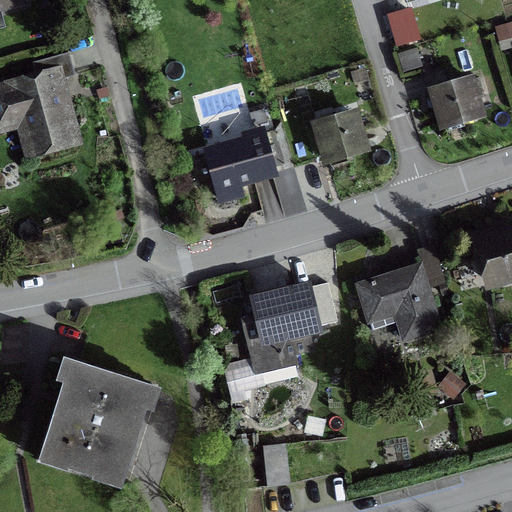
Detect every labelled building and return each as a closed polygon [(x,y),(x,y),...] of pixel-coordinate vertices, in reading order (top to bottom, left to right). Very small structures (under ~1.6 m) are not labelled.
[(0,0),(0,8),(21,3),(20,0),(0,0)] [(27,155),(76,141),(59,81),(73,77),(67,55),(32,65),(36,80),(2,89),(1,85),(0,85),(0,118),(16,115),(27,155)] [(431,92),(442,128),(480,116),(469,81),(431,92)] [(352,115),(315,126),(327,162),(363,151),(352,115)] [(236,184),(273,174),(261,134),(244,138),(246,143),(206,154),(219,203),(240,197),(236,184)] [(511,276),(511,233),(476,244),(487,284),(511,276)] [(438,329),(419,267),(357,287),(366,314),(392,305),(402,340),(438,329)] [(319,330),(309,287),(250,301),(254,318),(240,321),(255,381),(294,371),(290,356),(282,358),(282,356),(302,351),(307,344),(305,333),(319,330)] [(92,478),(94,474),(122,483),(153,387),(69,361),(57,399),(39,456),(67,465),(66,470),(92,478)] [(462,386),(448,375),(439,387),(452,398),(462,386)] [(262,448),(266,488),(288,485),(284,445),(262,448)]
